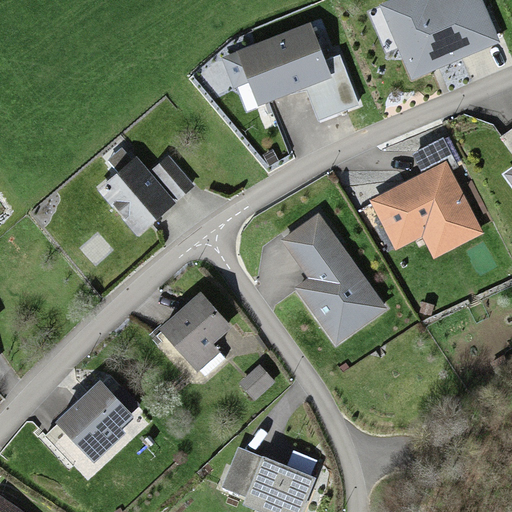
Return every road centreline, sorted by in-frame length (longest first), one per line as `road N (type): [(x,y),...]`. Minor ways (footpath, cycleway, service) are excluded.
road 1 (residential): [(204,235),(336,158),(511,76)]
road 2 (residential): [(204,235),(326,416),(352,511)]
road 3 (residential): [(0,423),(204,235)]
